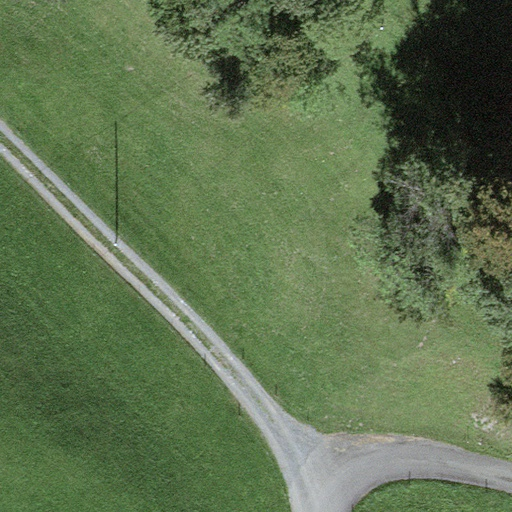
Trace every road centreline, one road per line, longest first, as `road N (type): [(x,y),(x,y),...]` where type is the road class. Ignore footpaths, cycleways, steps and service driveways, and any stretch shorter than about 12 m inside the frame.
road 1 (track): [(0,135),(185,314),(329,479)]
road 2 (track): [(511,479),(394,461),(329,479)]
